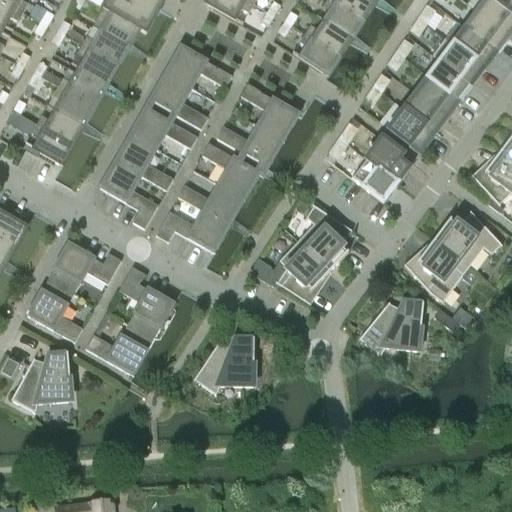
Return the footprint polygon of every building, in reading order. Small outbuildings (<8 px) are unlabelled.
[(0,0),(0,3),(23,16),(27,8),(19,3),(20,0),(0,0)] [(85,2),(82,0),(75,0),(72,7),(80,11),(85,2)] [(82,0),(85,2),(86,1),(100,9),(104,1),(102,0),(82,0)] [(109,0),(102,12),(139,33),(145,37),(166,0),(109,0)] [(253,8),(238,0),(208,0),(205,6),(234,23),(240,12),(248,17),(253,8)] [(238,0),(253,8),(257,0),(238,0)] [(375,7),(364,0),(328,0),(328,2),(363,25),(375,7)] [(511,17),(489,0),(477,16),(507,39),(511,33),(511,17)] [(511,0),(489,0),(511,17),(511,0)] [(363,25),(328,2),(322,10),(331,15),(325,25),(352,43),(363,25)] [(0,34),(1,36),(4,30),(9,21),(17,25),(23,16),(0,3),(0,34)] [(267,16),(274,20),(280,9),(273,5),(267,16)] [(36,8),(29,19),(40,25),(46,14),(36,8)] [(417,21),(426,28),(435,15),(426,8),(417,21)] [(139,33),(102,12),(97,20),(106,25),(100,35),(129,51),(139,33)] [(40,25),(48,30),(54,18),(46,14),(40,25)] [(274,20),(267,16),(260,26),(267,30),(274,20)] [(284,26),(290,30),(297,20),(290,16),(284,26)] [(477,16),(465,33),(495,55),(507,39),(477,16)] [(426,28),(417,21),(409,34),(418,40),(426,28)] [(57,35),(64,39),(71,28),(63,24),(57,35)] [(48,30),(40,25),(34,35),(42,39),(48,30)] [(352,43),(325,25),(319,35),(310,30),(305,38),(340,61),(352,43)] [(290,30),(284,26),(277,36),(284,40),(290,30)] [(495,55),(465,33),(453,49),(483,72),(495,55)] [(64,39),(57,35),(51,45),(58,49),(64,39)] [(86,40),(81,49),(118,70),(129,51),(100,35),(95,45),(86,40)] [(340,61),(305,38),(300,47),(306,51),(300,61),(327,79),(340,61)] [(404,42),(395,55),(404,63),(413,49),(404,42)] [(84,63),(76,77),(105,94),(108,89),(118,70),(81,49),(76,58),(84,63)] [(483,72),(453,49),(440,65),(471,88),(483,72)] [(164,77),(191,93),(200,78),(225,92),(231,80),(180,50),(164,77)] [(404,63),(395,55),(386,68),(396,75),(404,63)] [(15,69),(22,73),(30,60),(23,56),(15,69)] [(40,65),(33,77),(41,82),(41,81),(46,73),(48,70),(40,65)] [(471,88),(440,65),(428,82),(458,104),(471,88)] [(22,73),(15,69),(10,77),(17,81),(22,73)] [(46,73),(41,81),(53,88),(58,80),(46,73)] [(41,82),(33,77),(28,86),(36,91),(41,82)] [(62,82),(57,91),(94,112),(105,94),(76,77),(71,87),(62,82)] [(164,77),(145,112),(171,127),(176,120),(201,134),(207,122),(182,108),(191,93),(164,77)] [(372,90),(381,97),(390,83),(381,77),(372,90)] [(458,104),(428,82),(416,98),(446,121),(458,104)] [(256,130),(283,145),(298,118),(247,88),(240,100),(265,115),(256,130)] [(381,97),(372,90),(362,105),(372,111),(381,97)] [(94,112),(57,91),(52,100),(61,104),(55,114),(84,131),(94,112)] [(1,93),(0,94),(0,107),(2,109),(9,98),(1,93)] [(416,98),(403,114),(434,137),(446,121),(416,98)] [(18,103),(11,114),(19,119),(26,107),(18,103)] [(145,112),(130,139),(156,154),(165,139),(190,153),(197,141),(171,127),(145,112)] [(6,124),(5,125),(26,138),(31,137),(36,128),(19,119),(11,114),(6,124)] [(41,120),(36,128),(73,150),(84,131),(55,114),(49,124),(41,120)] [(434,137),(403,114),(389,134),(419,157),(434,137)] [(337,141),(347,148),(358,132),(348,126),(337,141)] [(73,150),(36,128),(31,137),(39,142),(33,153),(62,169),(73,150)] [(283,145),(256,130),(248,145),(223,130),(216,142),(237,155),(233,162),(259,177),(263,179),(283,145)] [(130,139),(115,165),(141,180),(141,181),(166,195),(172,183),(147,169),(156,154),(130,139)] [(511,139),(501,155),(511,163),(511,139)] [(347,148),(337,141),(328,155),(338,162),(347,148)] [(381,143),(367,163),(397,186),(412,166),(381,143)] [(259,177),(233,162),(208,147),(201,159),(226,174),(217,189),(244,204),(259,177)] [(511,163),(501,155),(492,167),(489,165),(472,181),(498,209),(511,196),(511,163)] [(397,186),(367,163),(352,183),(382,206),(397,186)] [(141,180),(115,165),(99,192),(138,214),(132,226),(144,233),(158,210),(133,195),(141,181),(141,180)] [(244,204),(217,189),(209,204),(184,189),(177,201),(202,216),(202,215),(229,230),(244,204)] [(298,245),(330,276),(347,257),(341,250),(350,234),(313,210),(306,222),(314,228),(298,245)] [(202,215),(202,216),(194,230),(169,216),(155,240),(167,247),(174,235),(213,257),(229,230),(202,215)] [(0,242),(15,251),(26,231),(0,216),(0,242)] [(449,223),(433,244),(469,272),(483,252),(491,258),(501,249),(471,216),(457,229),(449,223)] [(15,251),(0,242),(0,267),(4,270),(15,251)] [(469,272),(433,244),(425,256),(422,254),(405,270),(431,299),(442,306),(453,292),(461,281),(469,272)] [(287,272),(276,287),(282,291),(309,309),(322,289),(319,287),(330,276),(298,245),(279,265),(287,272)] [(54,273),(47,284),(73,298),(79,287),(80,288),(86,277),(107,289),(121,265),(108,258),(103,268),(68,248),(53,273),(54,273)] [(249,276),(264,285),(271,272),(257,263),(249,276)] [(126,329),(153,344),(159,333),(173,308),(138,288),(144,278),(132,271),(118,295),(139,307),(132,318),(133,318),(126,329)] [(469,272),(461,281),(471,289),(479,279),(469,272)] [(73,298),(47,284),(41,295),(41,294),(26,320),(74,347),(82,333),(61,321),(67,310),(67,309),(73,298)] [(387,309),(360,343),(380,360),(385,351),(418,355),(423,308),(424,305),(401,302),(396,312),(394,314),(387,309)] [(439,312),(433,320),(453,335),(459,327),(439,312)] [(153,344),(126,329),(120,340),(114,351),(93,339),(85,353),(132,380),(146,355),(153,344)] [(218,347),(194,384),(216,399),(220,390),(253,390),(254,343),(235,343),(232,352),(227,350),(225,352),(218,347)] [(32,365),(11,404),(35,417),(38,408),(71,405),(67,358),(48,360),(46,369),(41,367),(40,369),(32,365)] [(13,378),(20,363),(8,359),(2,374),(13,378)]
